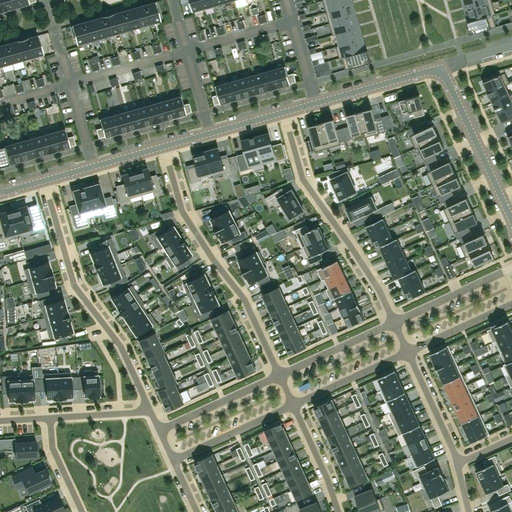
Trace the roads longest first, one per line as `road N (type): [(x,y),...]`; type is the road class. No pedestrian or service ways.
road 1 (residential): [(163,146),(181,212),(243,299),(279,374)]
road 2 (residential): [(43,180),(73,286),(119,346),(149,411)]
road 3 (residential): [(282,112),(301,178),(394,321)]
road 4 (unclassified): [(443,66),(511,220)]
road 5 (residential): [(282,112),(443,66)]
road 6 (residential): [(93,166),(53,26)]
road 7 (residential): [(409,352),(508,306),(493,275)]
road 8 (residential): [(172,0),(210,133)]
road 9 (residential): [(279,374),(159,429)]
road 10 (residential): [(173,460),(293,405)]
road 11 (residential): [(293,405),(409,352)]
road 12 (residential): [(394,321),(279,374)]
road 13 (residential): [(457,462),(409,352)]
